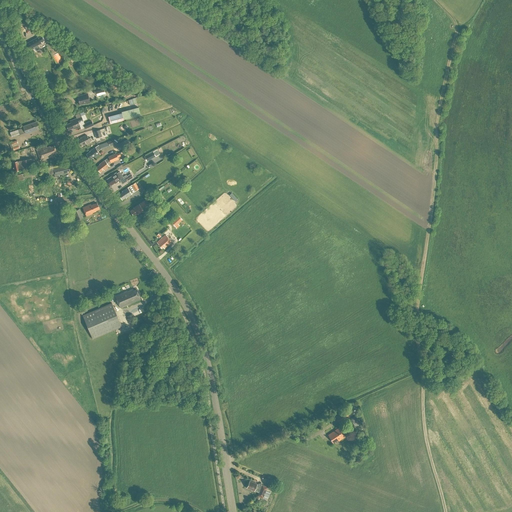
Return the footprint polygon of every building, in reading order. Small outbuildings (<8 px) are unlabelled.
[(38,38),(27,43),(30,49),(33,46),(34,47),(41,43),(40,43),(44,41),(42,37),(38,39),(38,38)] [(103,85),(93,88),(95,94),(96,94),(97,96),(106,94),(103,85)] [(87,94),(77,97),(79,105),(86,103),(90,102),(87,94)] [(122,114),(109,117),(110,124),(124,120),(122,114)] [(81,116),(76,118),(70,121),(71,123),(66,125),(68,130),(73,128),(74,129),(77,128),(80,127),(78,123),(83,121),(81,116)] [(83,124),(85,129),(93,125),(91,120),(83,124)] [(26,133),(39,129),(37,122),(24,126),(24,127),(10,132),(11,137),(20,134),(25,132),(26,133)] [(105,128),(94,131),(96,138),(102,136),(101,133),(106,131),(105,128)] [(84,145),(90,142),(92,141),(91,138),(88,139),(86,135),(80,138),(81,138),(77,141),(80,146),(84,144),(84,145)] [(132,145),(130,139),(115,145),(118,151),(132,145)] [(94,158),(99,154),(98,151),(100,149),(98,145),(89,151),(90,152),(86,154),(90,160),(94,157),(94,158)] [(56,153),(57,153),(55,146),(51,147),(51,146),(47,147),(47,146),(38,149),(41,160),(57,155),(56,153)] [(157,149),(145,157),(148,162),(160,154),(157,149)] [(105,160),(99,164),(100,165),(96,168),(100,173),(104,170),(104,171),(110,166),(107,163),(110,161),(111,163),(119,159),(116,153),(108,157),(109,157),(105,160)] [(17,161),(19,169),(35,166),(33,158),(17,161)] [(58,167),(58,170),(61,169),(61,172),(62,172),(63,174),(63,175),(70,173),(69,171),(70,171),(69,164),(67,163),(64,164),(65,166),(58,167)] [(61,169),(58,170),(58,167),(54,168),(53,168),(53,169),(52,167),(48,168),(50,175),(55,174),(55,177),(56,177),(61,175),(63,174),(62,172),(61,172),(61,169)] [(117,174),(116,173),(112,176),(113,176),(107,180),(111,186),(115,183),(115,184),(121,180),(120,179),(123,178),(120,172),(117,174)] [(126,198),(132,195),(131,194),(139,189),(135,183),(127,188),(128,188),(122,192),(118,194),(122,200),(126,198)] [(141,209),(146,206),(146,205),(148,204),(146,200),(143,201),(133,208),(134,208),(130,211),(134,216),(137,214),(138,215),(143,211),(141,209)] [(92,204),(84,207),(87,216),(93,214),(93,213),(96,211),(101,209),(98,203),(95,204),(92,205),(92,204)] [(80,209),(74,212),(77,220),(84,218),(80,209)] [(179,216),(171,222),(175,226),(182,220),(179,216)] [(172,242),(171,241),(168,238),(166,235),(157,243),(162,248),(163,247),(164,249),(172,242)] [(140,297),(137,290),(132,292),(131,290),(128,291),(115,296),(121,308),(141,300),(140,297)] [(113,303),(83,315),(93,339),(123,327),(113,303)] [(126,319),(129,324),(131,323),(130,321),(135,319),(132,314),(127,316),(128,318),(126,319)] [(340,422),(344,420),(343,418),(346,416),(347,417),(351,415),(348,410),(344,413),(344,414),(336,419),(338,422),(339,421),(340,422)] [(339,428),(328,435),(333,443),(337,440),(338,441),(345,437),(339,428)] [(266,491),(268,487),(258,483),(258,484),(255,483),(250,481),(247,488),(254,491),(256,488),(260,491),(258,496),(267,500),(270,492),(266,491)]
